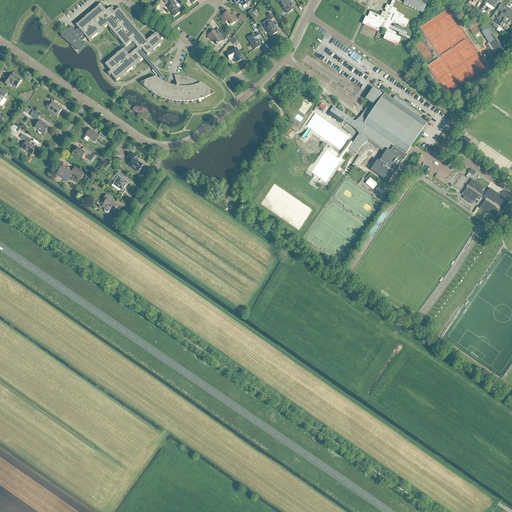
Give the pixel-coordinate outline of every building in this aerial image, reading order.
[(175,6),(176,5),(173,0),(172,0),(168,0),(170,2),(167,4),(169,6),(168,8),(174,17),(180,13),(175,6)] [(287,14),(294,9),(287,0),(281,0),(279,2),(287,14)] [(392,0),(389,7),(386,5),(384,10),(385,11),(384,13),(382,12),(380,17),(369,13),(367,18),(365,17),(362,24),(378,32),(380,29),(386,32),(383,39),(397,46),(400,38),(395,36),(395,34),(387,29),(391,22),(405,28),(408,21),(403,19),(404,16),(396,12),(396,10),(391,8),(394,1),(403,4),(403,5),(422,13),(426,3),(426,0),(392,0)] [(494,0),(490,6),(494,8),(492,10),(493,11),(499,3),(494,0)] [(501,14),(505,7),(501,4),(495,12),(496,13),(498,11),(501,14)] [(67,30),(62,35),(66,39),(70,43),(71,42),(74,46),(75,46),(79,50),(83,46),(82,44),(81,42),(83,41),(84,40),(86,38),(88,40),(89,41),(91,39),(96,35),(107,26),(125,48),(105,65),(110,72),(107,74),(109,76),(110,75),(116,82),(143,59),(137,53),(141,49),(147,56),(162,43),(155,34),(146,41),(119,9),(116,11),(114,9),(110,12),(108,10),(106,12),(101,5),(79,23),(76,26),(78,29),(74,31),(73,29),(69,31),(68,30),(67,30)] [(505,18),(510,10),(505,7),(501,14),(505,16),(504,18),(505,18)] [(231,16),(228,12),(221,17),(224,22),(226,21),(230,26),(238,20),(233,14),(231,16)] [(271,37),(278,32),(272,24),(269,19),(262,24),(271,37)] [(496,55),(503,51),(488,28),(481,33),(496,55)] [(217,35),(214,31),(207,36),(211,42),(213,40),(216,45),(224,39),(220,33),(217,35)] [(258,34),(254,36),(253,34),(247,38),(254,50),(261,46),(257,40),(260,38),(258,34)] [(234,45),(238,40),(233,37),(229,42),(234,45)] [(243,60),(236,49),(230,52),(226,55),(230,61),(233,59),(236,64),(243,60)] [(21,80),(16,77),(13,74),(10,78),(7,76),(2,82),(8,86),(10,84),(16,88),(21,80)] [(208,89),(204,85),(201,84),(199,82),(192,80),(188,78),(183,77),(179,76),(174,76),(176,85),(176,87),(172,86),(166,84),(161,82),(159,80),(158,79),(156,77),(152,78),(147,80),(140,84),(148,91),(154,95),(161,98),(168,100),(175,102),(183,102),(190,102),(198,101),(205,98),(214,94),(208,89)] [(383,95),(373,88),(365,100),(370,103),(360,117),(356,122),(350,119),(333,107),(330,112),(354,129),(359,135),(349,149),(356,154),(362,147),(368,142),(383,152),(370,171),(388,183),(402,163),(407,156),(405,155),(406,153),(407,154),(427,124),(420,118),(422,115),(395,96),(393,100),(384,94),(383,95)] [(57,116),(61,109),(53,103),(48,110),(57,116)] [(37,120),(40,116),(33,111),(30,115),(37,120)] [(44,134),(49,128),(43,124),(43,123),(40,121),(35,128),(44,134)] [(13,125),(9,130),(14,133),(16,131),(18,133),(20,130),(18,128),(13,125)] [(95,143),(99,136),(90,130),(85,136),(95,143)] [(32,156),(36,149),(29,144),(32,141),(23,135),(20,138),(26,142),(22,148),(32,156)] [(470,145),(460,139),(458,142),(455,140),(453,144),(456,146),(456,145),(466,151),(470,145)] [(84,152),(77,148),(74,153),(82,159),(84,156),(86,157),(85,158),(91,162),(95,156),(86,149),(84,152)] [(138,172),(143,166),(134,160),(136,156),(131,153),(127,158),(131,161),(128,165),(138,172)] [(62,166),(57,174),(67,181),(67,180),(72,173),(81,180),(84,174),(75,168),(72,171),(71,173),(62,166)] [(123,194),(126,190),(125,189),(129,183),(119,176),(121,174),(118,172),(115,176),(118,177),(112,185),(120,191),(119,192),(123,194)] [(365,183),(373,190),(378,184),(370,177),(365,183)] [(484,189),(472,180),(468,186),(467,186),(466,187),(462,193),(466,198),(470,200),(475,202),(477,199),(479,200),(481,197),(485,200),(479,209),(493,219),(499,210),(501,211),(502,210),(503,211),(509,202),(489,189),(483,197),(482,196),(483,193),(482,192),(484,189)] [(112,214),(117,207),(114,204),(116,201),(106,194),(103,199),(104,199),(103,200),(105,202),(101,207),(105,209),(104,210),(104,212),(107,214),(108,214),(109,212),(112,214)] [(372,238),(388,213),(384,210),(367,235),(372,238)]
